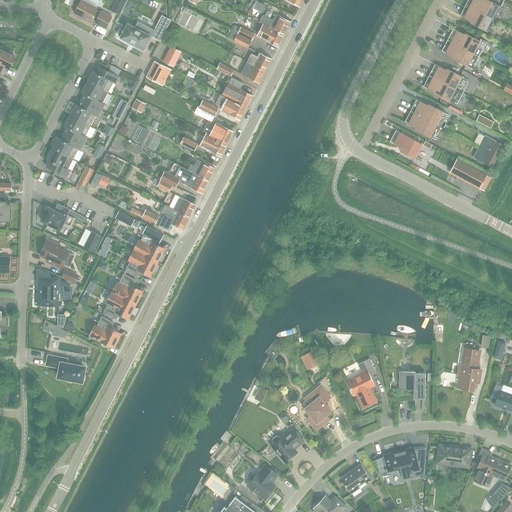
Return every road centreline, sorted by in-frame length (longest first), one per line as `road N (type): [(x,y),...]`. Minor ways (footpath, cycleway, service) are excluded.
road 1 (tertiary): [(52,511),(312,0)]
road 2 (residential): [(285,511),(315,475),(382,433),(452,426),(511,446)]
road 3 (residential): [(360,152),(440,0)]
road 4 (tertiary): [(360,152),(341,127),(351,85),(397,0)]
road 5 (tertiary): [(511,231),(360,152)]
road 6 (residential): [(28,162),(93,41)]
